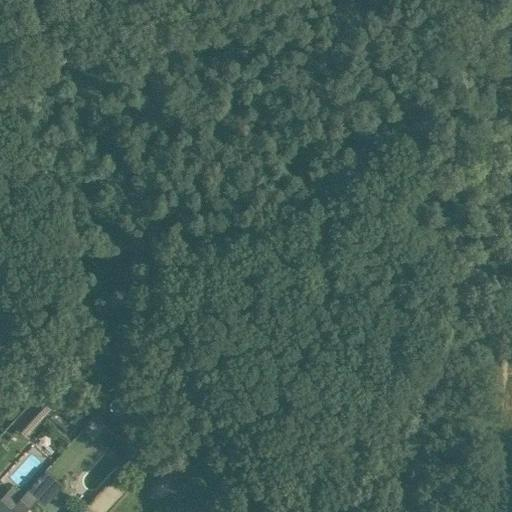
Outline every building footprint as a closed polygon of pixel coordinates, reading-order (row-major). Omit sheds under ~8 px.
[(44,385),(38,375),(29,380),(35,390),(44,385)] [(35,399),(28,406),(12,424),(25,436),(41,418),(47,411),(35,399)] [(45,426),(34,438),(49,452),(60,441),(45,426)] [(137,450),(118,434),(105,449),(124,465),(137,450)] [(181,483),(164,468),(161,472),(160,472),(150,479),(151,491),(162,497),(163,496),(167,499),(181,483)] [(45,471),(34,496),(50,503),(61,478),(45,471)] [(18,500),(11,508),(16,511),(24,511),(36,498),(26,490),(21,495),(18,500)] [(7,511),(11,508),(18,500),(7,491),(0,498),(0,511),(7,511)] [(206,511),(210,506),(200,500),(197,505),(198,511),(206,511)]
